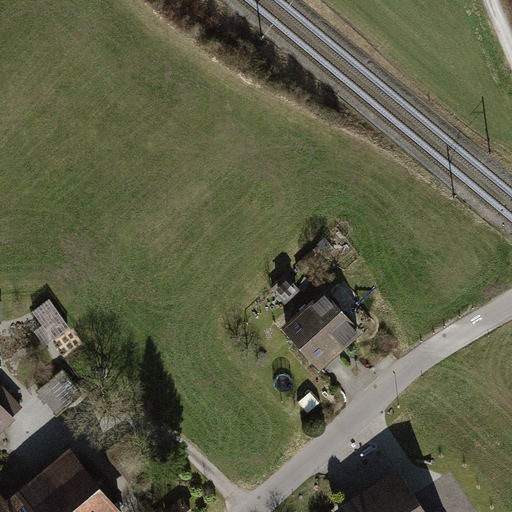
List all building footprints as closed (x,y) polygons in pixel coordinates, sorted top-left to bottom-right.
[(283,325),(323,371),(362,337),(322,291),(283,325)] [(54,299),(31,313),(50,343),(73,329),(54,299)] [(0,403),(0,426),(12,416),(0,403)] [(0,511),(114,511),(62,452),(5,500),(0,494),(0,511)] [(425,511),(396,468),(328,511),(425,511)] [(472,491),(486,511),(511,511),(511,499),(497,477),(472,491)]
